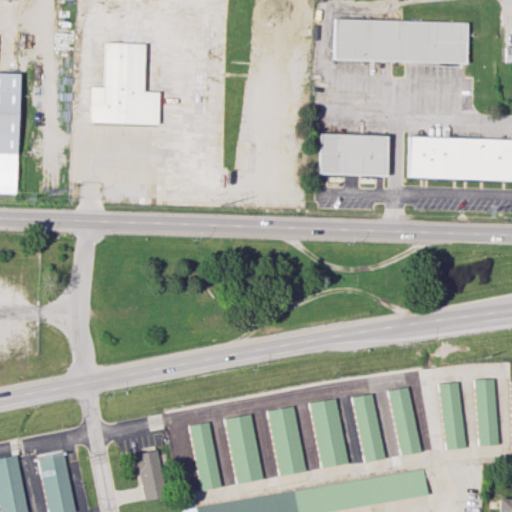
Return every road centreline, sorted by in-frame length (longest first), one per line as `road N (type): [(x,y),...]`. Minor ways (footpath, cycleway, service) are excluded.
road 1 (trunk): [(0,397),(511,311)]
road 2 (trunk): [(511,232),(0,219)]
road 3 (residential): [(86,222),(77,346),(107,511)]
